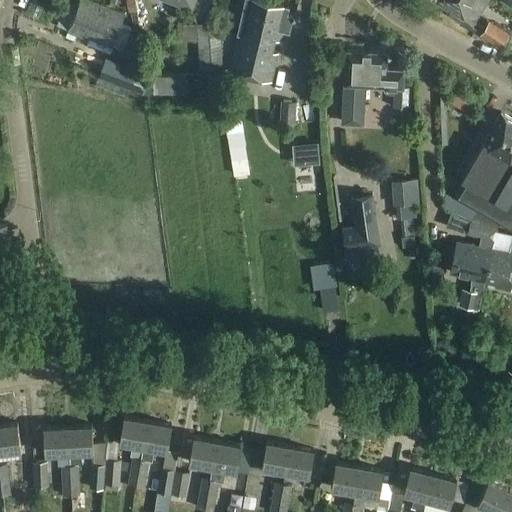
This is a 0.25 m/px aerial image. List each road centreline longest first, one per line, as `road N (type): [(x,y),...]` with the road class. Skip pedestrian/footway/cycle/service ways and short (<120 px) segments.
road 1 (residential): [(45,371),(101,367),(511,439)]
road 2 (residential): [(29,220),(2,25)]
road 3 (unclassified): [(511,80),(380,0)]
road 4 (residential): [(45,371),(29,220)]
